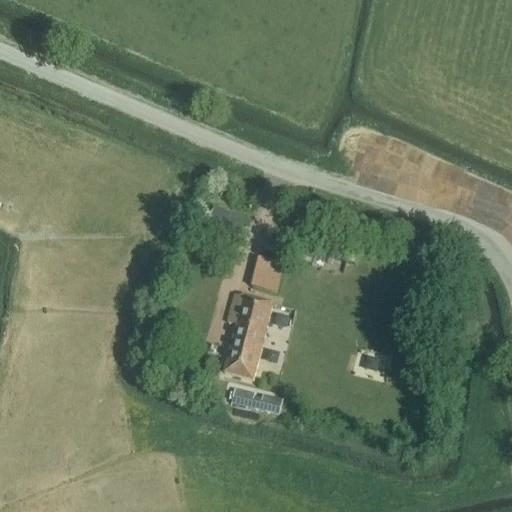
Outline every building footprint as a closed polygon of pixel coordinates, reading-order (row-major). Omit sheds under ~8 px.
[(314,239),(310,254),(355,266),(359,252),(314,239)] [(260,258),(255,289),(281,293),(287,263),(260,258)] [(254,383),(273,307),(236,297),(228,325),(237,328),(225,376),(254,383)] [(284,373),(299,311),(278,306),(263,368),(284,373)] [(388,382),(395,357),(363,348),(355,372),(388,382)] [(254,395),(233,391),(230,407),(251,412),(254,395)] [(283,403),(263,397),(258,412),(278,419),(283,403)]
